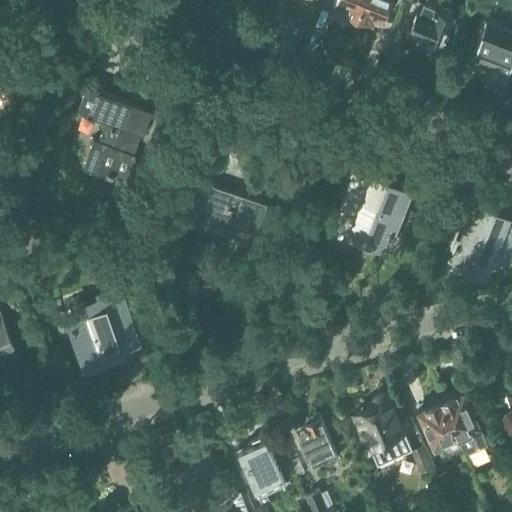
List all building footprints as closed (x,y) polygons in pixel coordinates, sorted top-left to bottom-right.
[(335,0),(334,4),(358,13),(363,0),(335,0)] [(363,0),(358,13),(382,22),(390,0),(395,0),(398,1),(398,0),(363,0)] [(457,12),(441,6),(443,0),(425,0),(426,0),(425,0),(423,0),(420,9),(418,8),(407,33),(425,40),(424,42),(427,43),(427,45),(428,48),(429,49),(433,50),(435,50),(436,49),(437,47),(442,49),(457,12)] [(469,62),(490,70),(487,78),(503,85),(511,61),(511,23),(501,19),(500,22),(487,17),(469,62)] [(0,105),(1,106),(5,107),(9,107),(13,108),(16,99),(12,97),(16,87),(27,59),(0,48),(0,105)] [(154,110),(101,90),(88,85),(79,111),(107,121),(100,140),(94,138),(98,139),(89,165),(118,176),(109,200),(124,205),(133,181),(128,179),(137,154),(135,153),(142,134),(144,135),(154,110)] [(268,197),(246,190),(256,158),(220,145),(209,177),(201,174),(187,213),(255,237),(268,197)] [(365,239),(380,245),(380,244),(386,246),(391,233),(393,234),(395,229),(393,228),(396,219),(400,220),(405,208),(402,207),(408,191),(386,183),(386,184),(385,188),(374,184),(357,177),(340,219),(341,219),(338,227),(343,229),(343,230),(365,238),(365,239)] [(458,262),(473,268),(484,272),(487,263),(488,264),(491,255),(507,261),(511,249),(511,224),(503,221),(503,222),(492,218),(494,214),(495,214),(495,212),(473,204),(467,219),(465,218),(460,231),(463,232),(459,241),(457,240),(455,246),(457,247),(452,259),(458,262)] [(90,365),(95,363),(112,358),(110,352),(138,342),(118,286),(100,292),(102,298),(92,301),(76,306),(77,307),(71,309),(75,322),(73,323),(75,328),(77,327),(81,336),(77,338),(82,350),(84,349),(90,365)] [(0,364),(0,348),(3,348),(11,351),(15,342),(0,307),(0,364)] [(445,392),(444,396),(442,397),(466,452),(488,442),(482,428),(483,428),(466,387),(456,391),(452,389),(445,392)] [(366,407),(355,412),(362,427),(378,463),(413,447),(405,429),(390,396),(390,395),(389,394),(388,393),(387,392),(385,392),(384,392),(383,392),(382,392),(380,392),(379,393),(378,394),(377,395),(377,396),(376,397),(376,398),(376,400),(376,401),(376,402),(366,407)] [(447,443),(446,441),(459,436),(465,452),(466,452),(442,397),(441,397),(437,395),(430,398),(429,403),(419,407),(436,447),(447,443)] [(299,432),(310,458),(320,453),(323,460),(325,460),(329,461),(337,458),(338,454),(335,446),(336,446),(322,414),(315,411),(308,414),(307,420),(298,424),(301,431),(299,432)] [(251,445),(241,450),(264,503),(252,509),(253,511),(276,511),(267,491),(272,489),(285,483),(264,433),(248,440),(251,445)] [(424,444),(412,449),(421,470),(432,465),(424,444)] [(203,478),(195,458),(169,469),(184,507),(209,497),(211,502),(226,496),(216,473),(203,478)] [(320,487),(306,493),(313,511),(338,511),(336,505),(329,508),(320,488),(320,487)]
